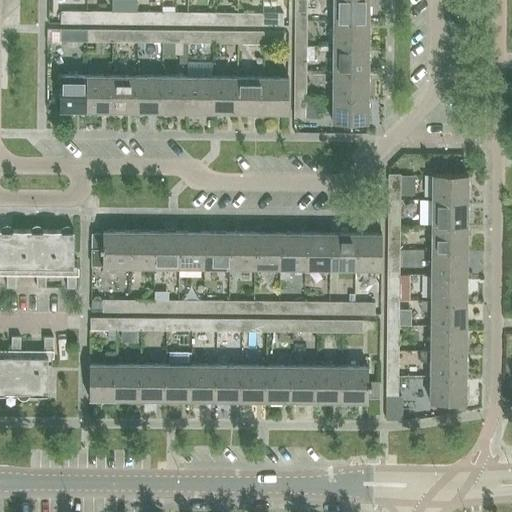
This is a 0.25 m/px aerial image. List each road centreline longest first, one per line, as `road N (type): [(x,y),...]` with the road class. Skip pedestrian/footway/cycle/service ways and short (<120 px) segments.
road 1 (residential): [(436,0),(435,95),(345,182),(202,182),(187,167),(79,166)]
road 2 (tertiary): [(342,485),(0,483)]
road 3 (tertiary): [(460,476),(359,475),(342,485)]
